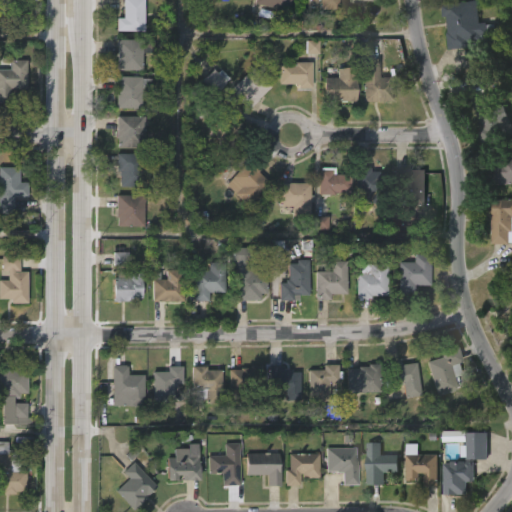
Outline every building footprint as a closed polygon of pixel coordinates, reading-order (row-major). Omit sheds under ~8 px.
[(141,0),(141,12),(141,31),(113,30),(114,17),(120,17),(120,0),(141,0)] [(289,0),(287,11),(252,3),(252,0),(289,0)] [(337,0),(337,8),(319,8),(319,0),(337,0)] [(476,0),(478,22),(485,22),(485,24),(494,23),(496,40),(467,43),(468,48),(447,50),(445,16),(441,16),(440,3),(476,0)] [(140,39),(151,39),(151,52),(140,52),(139,70),(114,69),(114,39),(140,39)] [(319,41),(306,41),(306,54),(319,53),(319,41)] [(377,62),(377,77),(391,77),(391,101),(362,102),(362,58),(377,58),(377,62)] [(0,102),(0,70),(10,70),(10,61),(27,61),(27,88),(10,88),(10,102),(0,102)] [(309,61),(309,87),(296,87),(296,83),(277,83),(277,65),(293,65),(293,61),(309,61)] [(248,107),(246,109),(227,89),(251,67),(268,86),(248,107)] [(213,71),(215,72),(218,69),(227,77),(212,94),(199,81),(211,68),(213,71)] [(353,68),(353,101),(322,101),(323,73),(329,73),(329,77),(335,77),(336,68),(353,68)] [(149,78),(149,90),(141,90),(140,108),(113,107),(113,76),(149,78)] [(490,92),(501,120),(508,117),(511,127),(511,132),(482,145),(475,129),(480,128),(469,100),(490,92)] [(142,116),(141,147),(115,147),(114,115),(142,116)] [(241,124),(241,140),(236,140),(235,155),(215,154),(215,139),(213,139),(213,135),(208,135),(208,126),(213,126),(213,122),(241,122),(241,124)] [(511,183),(490,185),(488,161),(496,160),(495,153),(511,151),(511,183)] [(143,154),(143,157),(147,157),(146,187),(117,186),(117,170),(113,170),(114,153),(143,154)] [(257,194),(245,206),(240,201),(238,203),(230,196),(233,193),(224,184),(246,160),(267,183),(257,194)] [(0,166),(17,167),(17,182),(25,182),(25,196),(12,196),(12,213),(0,213),(0,166)] [(173,167),(159,166),(158,181),(172,182),(173,167)] [(371,168),(371,171),(380,172),(380,175),(387,175),(387,203),(369,203),(370,196),(355,195),(356,167),(371,168)] [(334,168),(334,175),(350,175),(350,194),(318,196),(318,171),(320,171),(320,168),(334,168)] [(407,168),(424,169),(423,205),(391,204),(392,168),(407,168)] [(308,195),(308,216),(290,215),(290,206),(276,206),(277,182),(308,183),(308,195)] [(140,195),(139,226),(114,226),(113,195),(140,195)] [(511,243),(508,243),(508,245),(489,244),(490,217),(484,217),(484,199),(511,199),(511,243)] [(315,230),(327,230),(328,216),(315,216),(315,230)] [(283,262),(283,241),(271,241),(272,262),(283,262)] [(251,247),(250,272),(265,272),(264,294),(258,293),(258,301),(232,300),(232,263),(230,263),(230,247),(251,247)] [(127,253),(113,252),(113,265),(126,266),(127,253)] [(403,294),(396,294),(397,262),(412,262),(412,253),(428,254),(428,285),(412,285),(412,294),(403,294)] [(17,268),(17,271),(25,271),(25,303),(8,303),(8,299),(0,299),(0,280),(5,280),(5,271),(0,271),(0,256),(17,256),(17,268)] [(306,259),(306,295),(296,295),(296,300),(276,300),(276,282),(283,282),(283,277),(277,277),(277,263),(288,263),(288,259),(306,259)] [(317,300),(313,300),(313,271),(329,271),(329,261),(344,261),(344,294),(328,294),(328,300),(317,300)] [(193,301),(190,301),(191,270),(206,270),(206,262),(222,262),(221,293),(206,292),(206,301),(193,301)] [(359,298),(354,298),(354,274),(359,274),(359,264),(385,264),(384,296),(370,296),(370,299),(359,298)] [(154,302),(149,302),(149,279),(154,279),(154,270),(181,270),(181,302),(154,302)] [(127,272),(127,273),(139,273),(139,298),(129,298),(129,301),(109,302),(110,278),(114,278),(114,272),(127,272)] [(463,386),(436,394),(426,360),(441,355),(439,350),(457,345),(461,360),(457,361),(459,369),(458,369),(463,386)] [(398,361),(399,364),(414,362),(418,396),(403,398),(401,385),(387,386),(384,362),(398,361)] [(314,400),(306,400),(307,369),(323,369),(323,364),(338,364),(338,382),(330,382),(329,401),(314,400)] [(349,393),(345,393),(345,368),(366,366),(366,364),(378,364),(379,393),(349,393)] [(125,366),(125,375),(141,375),(140,407),(108,406),(109,367),(111,367),(111,365),(125,366)] [(281,365),(281,369),(289,369),(289,372),(298,372),(298,401),(281,400),(281,397),(283,397),(283,392),(266,392),(266,365),(281,365)] [(13,397),(13,417),(16,417),(16,424),(3,424),(3,397),(0,397),(0,370),(15,370),(15,366),(27,366),(26,392),(19,392),(19,397),(13,397)] [(160,407),(146,407),(146,371),(164,372),(164,366),(180,366),(179,384),(173,384),(173,388),(171,388),(171,403),(160,403),(160,407)] [(204,366),(204,370),(219,370),(219,403),(202,403),(202,400),(192,400),(192,390),(189,390),(189,366),(204,366)] [(259,394),(225,394),(226,369),(247,368),(247,366),(259,366),(259,394)] [(472,460),(472,482),(465,482),(465,495),(442,495),(442,464),(451,464),(451,466),(461,466),(461,460),(465,460),(465,433),(486,433),(486,460),(472,460)] [(5,445),(5,449),(19,450),(22,456),(29,456),(28,471),(23,471),(23,492),(12,492),(12,495),(0,495),(0,442),(5,442),(5,445)] [(195,476),(195,481),(178,481),(178,476),(172,476),(172,481),(163,481),(163,457),(171,457),(171,448),(185,449),(185,443),(196,443),(195,476)] [(236,443),(238,485),(220,486),(219,474),(206,474),(205,457),(222,456),(222,444),(236,443)] [(379,443),(379,455),(396,455),(396,473),(383,473),(383,485),(365,485),(365,443),(379,443)] [(417,444),(417,454),(436,454),(436,486),(422,486),(422,473),(417,473),(417,482),(404,482),(404,444),(417,444)] [(356,448),(356,485),(341,485),(341,473),(325,471),(325,447),(356,448)] [(277,453),(277,468),(279,468),(279,486),(265,486),(265,475),(243,475),(243,453),(277,453)] [(318,454),(318,478),(300,478),(300,474),(298,474),(298,486),(284,486),(284,470),(287,470),(287,454),(318,454)] [(145,498),(132,511),(113,491),(126,478),(120,472),(131,462),(154,486),(144,497),(145,498)]
